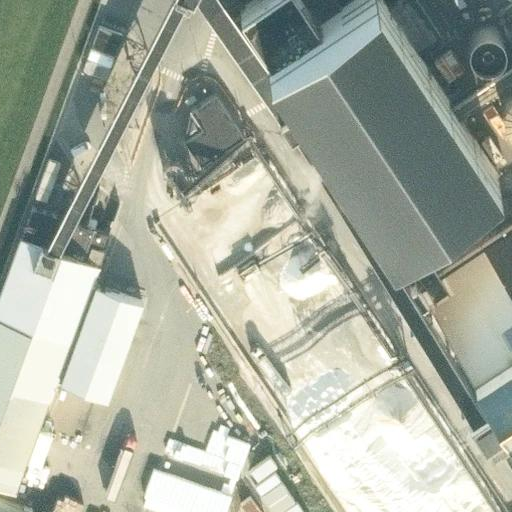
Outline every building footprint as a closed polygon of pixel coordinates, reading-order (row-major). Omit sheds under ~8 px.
[(417,50),(441,35),(417,0),(397,0),(388,6),(383,0),(349,0),(340,6),(336,0),(253,0),(239,10),(242,14),(225,26),(252,67),(267,56),(299,105),(279,119),(290,135),(310,122),(389,241),(497,170),(417,50)] [(503,46),(503,42),(502,38),(501,35),(499,32),(496,29),(493,27),(489,26),(485,25),(482,25),(478,26),(474,28),(472,31),(469,34),(467,37),(467,41),(466,44),(467,48),(468,52),(471,55),(473,58),(476,60),(480,61),(484,61),(488,61),(491,60),(495,58),(498,56),(500,53),(502,50),(503,46)] [(95,29),(88,52),(110,59),(117,36),(95,29)] [(498,107),(499,111),(501,116),(504,120),(507,123),(511,126),(511,80),(510,82),(506,85),(503,88),(501,92),(499,97),(498,102),(498,107)] [(200,164),(244,136),(215,92),(190,109),(202,127),(184,139),(200,164)] [(0,295),(0,485),(15,491),(98,264),(83,259),(89,242),(104,247),(108,234),(32,207),(0,295)] [(511,426),(511,223),(419,286),(485,386),(465,400),(491,438),(511,424),(511,426)] [(90,244),(86,256),(98,260),(102,249),(90,244)] [(95,284),(60,380),(107,397),(142,301),(95,284)] [(221,428),(227,410),(133,380),(122,413),(163,426),(155,451),(174,457),(187,417),(221,428)] [(92,491),(138,500),(141,489),(147,490),(150,476),(134,473),(133,477),(119,474),(120,472),(97,467),(92,491)] [(0,511),(36,511),(0,498),(0,511)]
